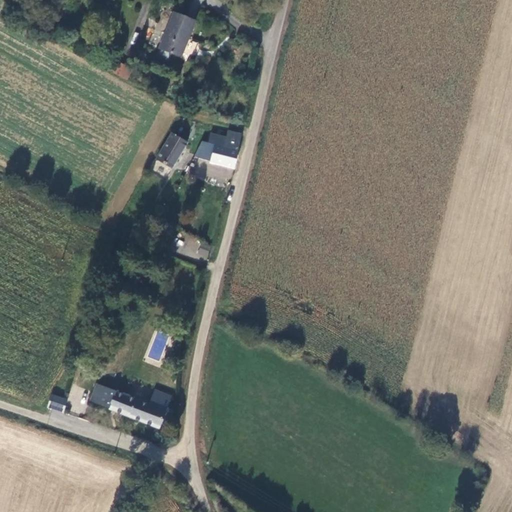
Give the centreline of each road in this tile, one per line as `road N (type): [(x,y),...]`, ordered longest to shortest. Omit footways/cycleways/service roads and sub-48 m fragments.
road 1 (unclassified): [(282,0),(197,351),(188,399),(191,458)]
road 2 (unclassified): [(191,458),(169,458),(0,402)]
